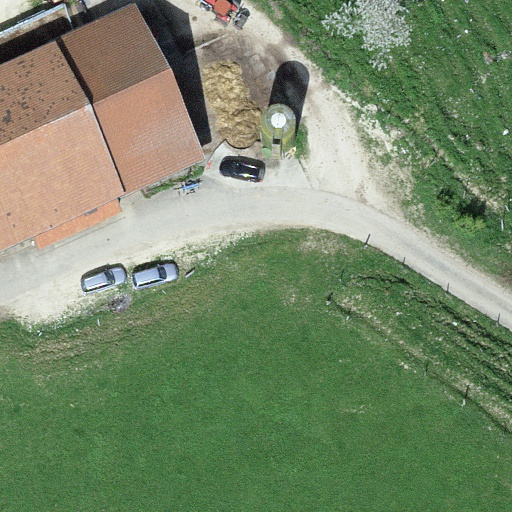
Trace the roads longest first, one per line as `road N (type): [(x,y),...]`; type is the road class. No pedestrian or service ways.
road 1 (unclassified): [(222,208),(276,204),(359,222),(511,308)]
road 2 (track): [(0,291),(170,219),(222,208)]
